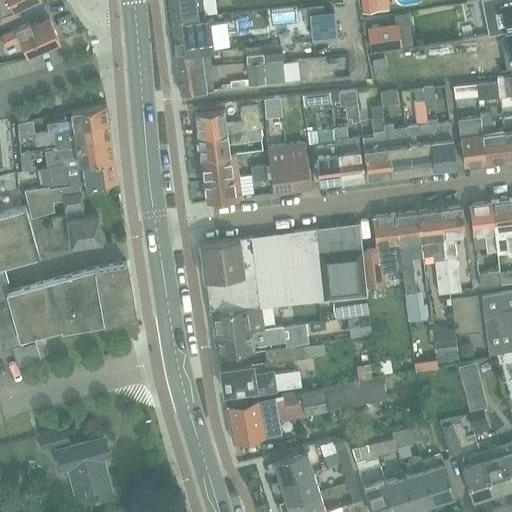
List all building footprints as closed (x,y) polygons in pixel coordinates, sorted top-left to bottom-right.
[(0,0),(0,22),(19,15),(17,9),(35,0),(0,0)] [(168,0),(171,20),(204,15),(202,0),(168,0)] [(511,0),(492,0),(494,5),(491,6),(496,31),(496,32),(511,28),(511,0)] [(323,3),(302,4),(303,16),(311,15),(313,39),(339,37),(336,9),(324,10),(323,3)] [(204,15),(171,20),(175,55),(201,52),(209,51),(213,51),(209,15),(205,16),(204,15)] [(29,23),(15,29),(15,30),(0,37),(4,46),(19,39),(26,57),(60,42),(49,18),(30,27),(29,23)] [(395,23),(368,27),(372,50),(398,46),(401,46),(397,23),(395,23)] [(511,34),(500,37),(506,68),(500,69),(500,70),(511,69),(511,34)] [(201,52),(175,55),(177,70),(211,65),(209,51),(201,52)] [(265,83),(263,61),(248,62),(250,85),(265,83)] [(211,65),(177,70),(180,93),(206,90),(205,79),(219,77),(217,65),(211,65)] [(478,97),(478,98),(499,96),(498,83),(477,85),(478,97)] [(454,99),(478,97),(477,85),(453,87),(454,99)] [(424,100),(425,103),(435,102),(433,86),(423,87),(424,100)] [(356,89),(340,91),(340,98),(341,104),(345,104),(347,118),(352,117),(353,122),(360,121),(359,114),(356,89)] [(331,102),(329,91),(305,94),(307,105),(331,102)] [(381,93),(382,105),(398,103),(397,91),(381,93)] [(289,110),(287,95),(279,96),(281,111),(289,110)] [(281,111),(279,96),(265,98),(266,113),(281,111)] [(417,121),(427,119),(425,103),(424,100),(414,101),(417,121)] [(47,123),(49,131),(108,120),(106,104),(86,107),(71,110),(72,119),(47,123)] [(224,110),(215,111),(195,113),(198,136),(260,127),(257,105),(240,107),(242,121),(225,123),(224,110)] [(479,113),(480,116),(481,125),(478,125),(478,129),(483,129),(484,134),(482,134),(485,162),(507,159),(504,131),(493,132),(490,111),(479,113)] [(481,125),(480,116),(457,119),(463,165),(485,162),(482,134),(484,134),(483,129),(478,129),(478,125),(481,125)] [(511,116),(502,118),(504,131),(507,159),(511,158),(511,116)] [(390,174),(382,117),(371,118),(373,135),(362,136),(367,177),(390,174)] [(383,117),(382,117),(390,174),(412,171),(407,143),(405,127),(393,129),(392,122),(384,123),(383,117)] [(328,133),(351,129),(349,118),(326,122),(328,133)] [(436,118),(427,119),(427,123),(434,168),(455,166),(450,121),(437,123),(436,118)] [(33,119),(18,122),(19,137),(35,134),(33,119)] [(49,131),(44,132),(46,143),(57,142),(57,148),(111,140),(108,120),(49,131)] [(419,142),(407,143),(412,171),(434,168),(427,123),(417,124),(419,142)] [(198,136),(201,158),(230,155),(228,142),(261,138),(260,127),(198,136)] [(336,141),(334,142),(335,147),(339,146),(340,152),(337,152),(341,180),(363,178),(358,136),(336,139),(336,141)] [(111,140),(57,148),(53,149),(56,161),(64,160),(64,163),(74,160),(75,163),(84,160),(84,162),(113,156),(111,140)] [(335,147),(334,142),(334,140),(314,142),(319,183),(341,180),(337,152),(340,152),(339,146),(335,147)] [(304,141),(285,143),(291,187),(310,184),(304,141)] [(291,187),(285,143),(267,146),(272,189),(291,187)] [(22,171),(26,170),(33,170),(31,153),(20,155),(22,171)] [(201,158),(204,180),(238,176),(236,154),(230,155),(201,158)] [(64,163),(50,166),(53,183),(70,179),(71,186),(79,185),(85,184),(85,187),(117,183),(113,156),(84,162),(84,160),(75,163),(74,160),(64,163)] [(266,172),(266,165),(252,167),(252,174),(266,172)] [(26,170),(22,171),(17,171),(19,191),(24,190),(29,189),(26,170)] [(267,179),(266,172),(252,174),(253,180),(267,179)] [(238,176),(204,180),(206,202),(241,197),(238,176)] [(80,192),(79,185),(71,186),(70,186),(49,188),(49,186),(29,189),(24,190),(31,216),(54,210),(52,201),(63,200),(64,208),(65,208),(65,215),(51,217),(53,232),(67,230),(70,246),(101,241),(98,214),(83,216),(81,191),(80,192)] [(511,236),(511,206),(511,199),(490,202),(494,230),(492,230),(492,235),(497,234),(498,239),(495,239),(496,249),(506,248),(505,238),(511,236)] [(486,251),(496,249),(495,239),(498,239),(497,234),(492,235),(492,230),(494,230),(490,202),(469,204),(472,232),(484,231),(486,251)] [(461,205),(439,208),(450,291),(462,289),(454,235),(465,233),(461,205)] [(439,208),(417,211),(423,256),(434,255),(439,292),(450,291),(439,208)] [(423,256),(417,211),(395,214),(402,269),(405,293),(417,291),(412,258),(423,256)] [(402,269),(395,214),(372,217),(376,248),(363,250),(367,286),(383,284),(381,272),(402,269)] [(358,223),(316,228),(323,301),(334,300),(365,297),(358,223)] [(316,228),(280,233),(200,243),(209,313),(212,312),(247,307),(259,307),(259,308),(262,308),(323,301),(316,228)] [(0,318),(13,315),(0,266),(0,318)] [(511,270),(499,273),(500,284),(511,282),(511,270)] [(500,284),(499,273),(478,275),(479,287),(500,284)] [(419,310),(433,310),(432,283),(418,283),(419,310)] [(486,334),(488,354),(511,350),(511,290),(481,296),(486,334)] [(334,300),(336,318),(347,317),(366,314),(367,314),(365,297),(334,300)] [(265,329),(265,328),(262,308),(259,308),(259,307),(247,307),(212,312),(215,336),(265,329)] [(347,317),(350,335),(368,333),(366,314),(347,317)] [(285,341),(285,340),(282,325),(265,328),(265,329),(215,336),(218,356),(254,351),(253,346),(285,341)] [(34,340),(36,353),(56,350),(53,336),(34,340)] [(435,340),(437,362),(459,358),(456,337),(435,340)] [(266,362),(292,359),(290,345),(264,349),(266,362)] [(260,362),(220,368),(223,383),(224,391),(251,388),(251,392),(301,385),(301,381),(299,381),(298,373),(294,371),(276,373),(273,373),(272,370),(261,371),(260,362)] [(305,414),(385,398),(381,377),(322,389),(321,387),(280,395),(283,407),(303,403),(305,414)] [(226,406),(233,442),(234,442),(281,434),(274,398),(247,402),(246,397),(230,400),(231,405),(226,406)] [(468,413),(475,431),(489,426),(484,409),(468,413)] [(427,423),(410,426),(414,441),(430,437),(427,423)] [(440,427),(448,454),(460,450),(451,423),(440,427)] [(414,441),(410,426),(392,430),(394,437),(392,438),(395,450),(396,450),(395,445),(414,441)] [(38,433),(42,448),(68,441),(64,427),(38,433)] [(68,465),(78,501),(111,493),(101,456),(108,455),(103,437),(55,450),(60,467),(68,465)] [(395,450),(392,438),(371,443),(373,451),(378,464),(380,464),(377,455),(395,450)] [(511,446),(511,450),(502,454),(501,454),(511,488),(511,441),(511,442),(511,446)] [(373,451),(371,443),(352,448),(359,470),(378,464),(373,451)] [(335,448),(339,463),(349,460),(345,445),(335,448)] [(479,452),(492,494),(494,500),(511,494),(511,488),(501,454),(502,454),(500,446),(479,452)] [(273,483),(273,484),(313,471),(307,451),(266,463),(268,471),(276,469),(279,481),(273,483)] [(492,494),(479,452),(467,456),(470,464),(462,466),(475,507),(482,504),(480,498),(492,494)] [(412,472),(405,474),(403,475),(415,511),(423,511),(421,506),(433,502),(423,468),(425,468),(421,454),(408,458),(412,472)] [(344,477),(346,483),(356,480),(349,460),(339,463),(344,477)] [(443,462),(425,468),(423,468),(433,502),(436,509),(440,507),(442,504),(456,499),(443,462)] [(396,477),(383,481),(393,511),(402,511),(414,508),(415,511),(403,475),(405,474),(404,468),(395,471),(396,477)] [(279,503),(279,504),(319,491),(313,471),(273,484),(275,491),(282,488),(285,501),(279,503)] [(348,488),(353,502),(362,499),(356,480),(346,483),(348,488)] [(393,511),(383,481),(364,487),(371,511),(393,511)] [(320,511),(325,511),(319,491),(279,504),(281,510),(288,508),(289,511),(320,511)] [(365,511),(362,499),(353,502),(346,504),(348,511),(365,511)]
